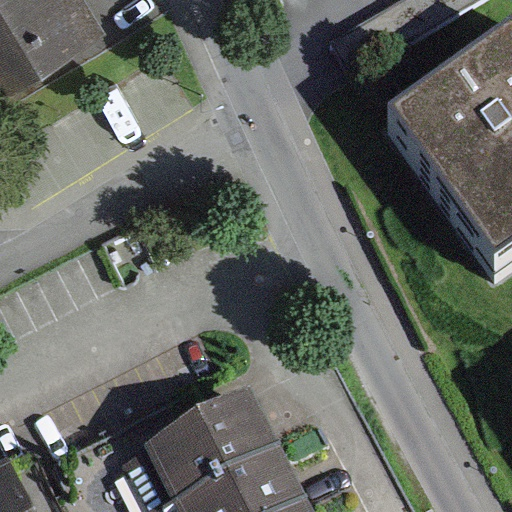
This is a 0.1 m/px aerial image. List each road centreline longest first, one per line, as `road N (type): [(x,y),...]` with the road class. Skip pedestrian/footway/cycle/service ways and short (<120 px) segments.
road 1 (residential): [(458,511),(319,243)]
road 2 (residential): [(0,267),(264,136)]
road 3 (residential): [(0,407),(250,278)]
road 4 (residential): [(250,278),(382,511)]
road 5 (residential): [(264,136),(203,0)]
road 6 (residential): [(319,243),(264,136)]
